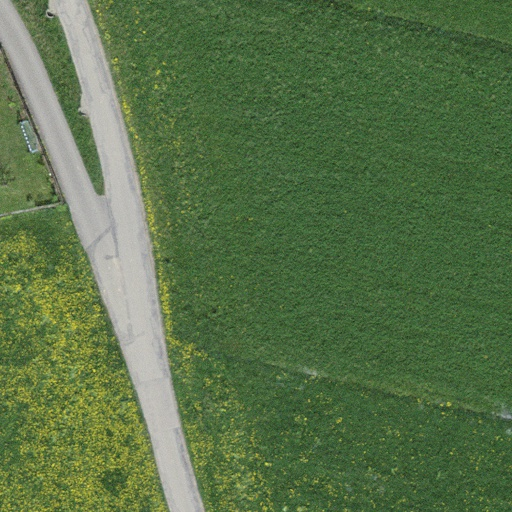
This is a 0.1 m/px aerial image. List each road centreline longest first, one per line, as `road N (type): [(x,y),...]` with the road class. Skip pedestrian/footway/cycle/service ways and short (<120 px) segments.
road 1 (unclassified): [(135,310),(0,8)]
road 2 (unclassified): [(135,310),(110,129),(69,0)]
road 3 (unclassified): [(188,511),(135,310)]
